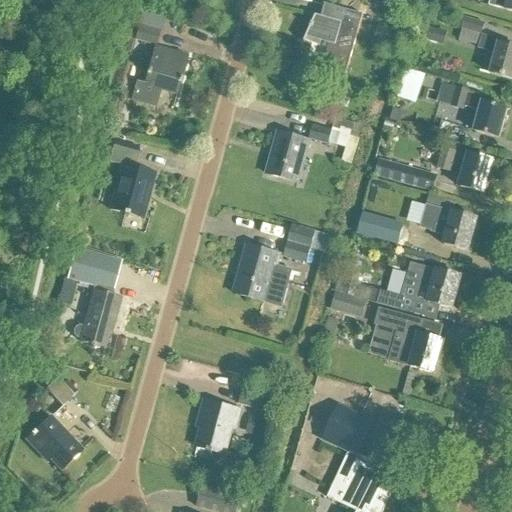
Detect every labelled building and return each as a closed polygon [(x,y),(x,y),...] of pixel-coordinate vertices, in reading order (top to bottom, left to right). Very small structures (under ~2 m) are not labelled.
[(511,13),(511,0),(490,0),(489,7),(506,12),(511,13)] [(363,15),(325,6),(321,19),(316,17),(304,44),(306,44),(306,42),(320,47),(321,43),(329,45),(323,69),(347,76),(363,15)] [(134,42),(155,49),(164,18),(143,12),(134,42)] [(503,42),(483,36),(482,36),(485,24),(465,19),(461,31),(462,31),(459,41),(480,47),(479,51),(497,56),(491,75),(511,81),(511,49),(502,46),(503,42)] [(428,28),(424,41),(443,47),(447,33),(428,28)] [(176,96),(186,59),(154,50),(145,85),(138,83),(133,101),(155,108),(160,91),(176,96)] [(410,66),(401,95),(419,101),(428,71),(410,66)] [(123,77),(119,88),(129,91),(132,80),(123,77)] [(486,100),(470,95),(469,95),(469,92),(457,89),(451,109),(464,112),(465,109),(480,114),(475,133),(500,140),(508,111),(485,105),(486,100)] [(353,139),(356,127),(317,115),(309,140),(328,146),(329,145),(340,148),(344,136),(353,139)] [(309,143),(279,135),(267,176),(297,184),(309,143)] [(154,176),(135,171),(139,155),(135,154),(137,147),(114,141),(109,163),(122,167),(110,212),(142,220),(154,176)] [(493,163),(469,156),(463,155),(465,146),(458,144),(447,141),(444,150),(443,149),(437,170),(451,174),(453,168),(465,171),(460,189),(484,195),(493,163)] [(380,161),(375,178),(433,194),(438,177),(380,161)] [(468,253),(477,221),(426,207),(420,230),(431,233),(431,234),(446,238),(444,246),(468,253)] [(364,214),(358,236),(398,247),(404,225),(364,214)] [(283,259),(306,266),(311,248),(324,252),(328,237),(315,234),(316,233),(292,227),(283,259)] [(281,257),(248,248),(234,295),(282,309),(292,272),(278,269),(281,257)] [(120,300),(98,294),(105,269),(73,260),(67,280),(91,287),(90,292),(92,293),(82,329),(78,328),(74,330),(72,333),(72,337),(75,341),(79,342),(78,344),(104,351),(111,325),(113,325),(120,300)] [(437,273),(426,270),(411,266),(405,287),(420,291),(422,286),(433,289),(429,304),(452,311),(461,279),(438,272),(437,273)] [(339,275),(335,293),(330,311),(362,320),(367,302),(354,298),(359,281),(339,275)] [(69,306),(75,283),(64,280),(58,302),(69,306)] [(382,293),(378,306),(399,311),(402,298),(382,293)] [(444,327),(400,315),(379,309),(374,327),(398,333),(389,363),(411,368),(411,369),(435,375),(444,343),(439,342),(444,327)] [(45,391),(62,408),(73,397),(57,380),(45,391)] [(239,406),(269,414),(274,396),(262,393),(263,388),(253,386),(252,390),(243,388),(239,406)] [(242,413),(205,403),(200,418),(205,420),(196,449),(226,457),(233,431),(237,432),(242,413)] [(383,511),(391,495),(379,490),(388,471),(357,456),(372,425),(340,410),(324,442),(348,454),(327,499),(353,511),(383,511)] [(264,439),(269,423),(251,417),(246,434),(264,439)] [(61,473),(82,453),(50,419),(26,443),(43,460),(46,458),(61,473)] [(208,511),(237,511),(242,497),(203,486),(196,509),(208,511)]
